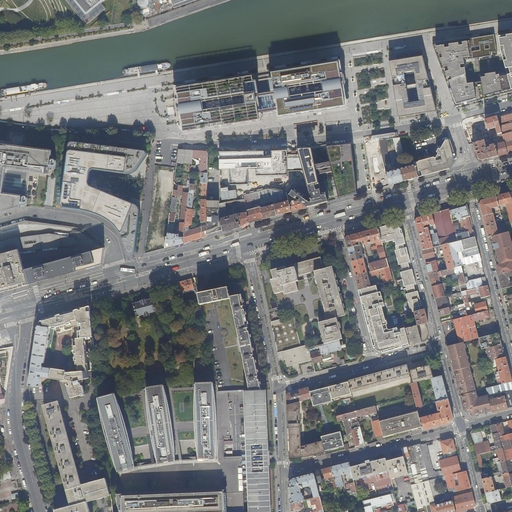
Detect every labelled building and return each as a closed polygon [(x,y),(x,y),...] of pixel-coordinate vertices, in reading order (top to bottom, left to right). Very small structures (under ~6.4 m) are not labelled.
[(75,0),(87,14),(104,0),(75,0)] [(493,35),(432,45),(455,107),(511,91),(511,31),(497,34),(500,51),(507,75),(499,76),(499,75),(495,75),(495,73),(483,75),(483,77),(480,78),(480,82),(467,84),(463,60),(493,56),(492,52),(496,51),(493,35)] [(422,56),(389,62),(394,94),(407,92),(404,76),(414,74),(426,72),(422,56)] [(269,72),(269,73),(268,74),(256,76),(256,75),(255,74),(254,74),(187,85),(176,87),(175,88),(175,89),(178,106),(177,108),(179,118),(180,119),(182,128),(181,129),(181,132),(182,132),(182,133),(183,134),(184,134),(262,122),(263,121),(263,120),(276,118),(276,119),(277,119),(346,108),(347,108),(347,107),(347,106),(348,105),(347,102),(346,101),(345,93),(346,93),(347,89),(346,83),(344,80),(343,80),(341,71),(340,62),(339,61),(338,61),(270,72),(269,72)] [(414,74),(415,82),(428,80),(426,72),(414,74)] [(408,99),(395,101),(397,110),(398,118),(436,111),(428,80),(415,82),(418,98),(408,99)] [(4,95),(43,89),(46,88),(47,86),(47,84),(45,83),(42,83),(3,89),(0,90),(0,94),(1,96),(4,95)] [(407,92),(394,94),(395,101),(408,99),(407,92)] [(511,112),(497,116),(498,120),(502,133),(502,136),(504,142),(507,154),(511,152),(511,112)] [(498,120),(497,116),(485,120),(488,130),(490,138),(492,138),(491,131),(489,131),(489,129),(494,128),(496,129),(497,134),(499,134),(500,137),(502,136),(502,133),(498,120)] [(404,157),(399,138),(392,139),(397,159),(399,166),(402,165),(400,158),(404,157)] [(439,172),(449,169),(447,165),(450,160),(454,159),(448,139),(445,140),(440,149),(438,148),(436,152),(438,153),(435,159),(434,158),(415,163),(414,163),(415,165),(418,177),(422,176),(422,177),(439,172)] [(390,162),(385,140),(379,141),(380,149),(380,153),(382,159),(383,164),(390,162)] [(484,140),(472,143),(478,159),(481,161),(486,159),(489,159),(497,156),(494,145),(494,144),(489,146),(489,148),(484,149),(484,148),(486,146),(485,143),(484,140)] [(68,144),(68,147),(61,204),(61,205),(61,206),(62,206),(62,207),(63,207),(64,208),(68,208),(72,208),(78,209),(84,211),(90,212),(96,214),(100,215),(103,217),(106,218),(109,221),(111,222),(114,225),(116,227),(118,230),(120,232),(121,235),(123,238),(123,240),(125,245),(126,252),(127,253),(127,254),(129,255),(130,255),(131,255),(132,255),(132,254),(133,254),(133,253),(134,253),(134,252),(135,251),(140,212),(140,210),(139,208),(138,206),(136,205),(129,202),(89,187),(88,186),(87,185),(87,183),(87,174),(88,173),(89,172),(89,171),(91,170),(93,170),(125,174),(126,174),(129,174),(131,174),(133,173),(134,172),(136,171),(137,169),(146,156),(147,156),(147,155),(147,154),(147,153),(147,152),(146,151),(145,151),(73,142),(70,143),(68,144)] [(507,154),(504,142),(494,145),(497,156),(506,154),(507,154)] [(352,144),(326,147),(330,162),(332,171),(339,199),(355,194),(357,194),(352,144)] [(0,212),(0,213),(0,212),(7,211),(7,210),(13,209),(14,209),(21,207),(21,205),(23,206),(25,206),(26,205),(27,203),(27,198),(27,197),(26,196),(29,171),(32,172),(33,172),(39,173),(40,173),(46,173),(46,174),(49,175),(52,156),(52,153),(48,152),(48,153),(42,152),(41,151),(41,152),(36,151),(35,151),(29,150),(28,149),(28,150),(26,150),(22,149),(21,149),(15,148),(16,148),(15,148),(9,147),(8,147),(2,146),(1,146),(0,145),(0,212)] [(315,165),(312,148),(298,149),(304,171),(308,186),(319,183),(317,174),(315,165)] [(220,152),(220,170),(230,170),(230,184),(248,184),(248,169),(256,169),(256,176),(289,176),(288,171),(304,171),(298,149),(267,151),(220,152)] [(187,164),(188,150),(179,150),(177,164),(187,164)] [(185,186),(187,164),(177,164),(177,151),(174,185),(179,185),(183,186),(185,186)] [(206,229),(207,201),(208,151),(201,151),(201,174),(202,174),(201,198),(201,223),(201,224),(199,224),(199,228),(189,230),(188,231),(188,227),(190,226),(192,224),(194,209),(192,209),(195,182),(190,181),(189,186),(189,193),(183,243),(190,241),(206,237),(206,235),(206,229)] [(201,174),(201,151),(193,151),(192,165),(191,173),(201,174)] [(332,171),(330,162),(315,165),(317,174),(332,171)] [(418,177),(415,165),(400,169),(403,182),(411,179),(416,178),(418,178),(418,177)] [(403,182),(400,169),(397,170),(386,173),(389,185),(392,185),(396,184),(403,182)] [(319,183),(308,186),(311,198),(306,200),(303,198),(304,195),(294,187),(289,194),(298,201),(307,207),(310,206),(316,205),(327,202),(325,191),(322,192),(322,190),(320,191),(320,189),(319,184),(319,183)] [(182,197),(183,186),(179,185),(178,191),(174,190),(174,196),(182,197)] [(247,212),(249,223),(263,219),(260,205),(263,204),(271,202),(273,201),(270,189),(249,194),(251,202),(251,206),(252,209),(247,210),(247,212)] [(273,201),(277,216),(284,213),(291,212),(289,203),(287,192),(286,192),(270,189),(273,201)] [(167,248),(183,243),(189,193),(186,192),(184,192),(180,227),(179,234),(177,235),(176,234),(172,234),(173,227),(171,226),(171,222),(175,223),(176,214),(175,214),(177,199),(172,198),(167,248)] [(511,201),(510,193),(496,197),(498,206),(511,202),(511,201)] [(479,204),(482,216),(493,213),(491,209),(494,208),(496,213),(500,211),(498,206),(496,197),(481,200),(479,204)] [(219,218),(219,204),(219,202),(207,201),(206,229),(206,235),(216,232),(223,230),(220,219),(219,218)] [(260,205),(263,219),(270,217),(277,216),(273,201),(271,202),(272,205),(267,207),(266,205),(264,206),(263,204),(260,205)] [(289,203),(291,212),(296,210),(307,207),(298,201),(294,202),(293,201),(291,201),(292,203),(289,203)] [(249,223),(247,212),(243,213),(237,214),(228,217),(229,219),(227,220),(227,217),(226,217),(226,203),(219,204),(220,219),(223,230),(223,232),(238,228),(241,227),(249,223)] [(466,205),(449,209),(450,214),(452,221),(461,219),(462,221),(460,221),(461,223),(462,228),(464,227),(465,231),(459,230),(457,222),(454,223),(454,224),(453,224),(456,235),(457,242),(475,237),(474,234),(466,205)] [(452,221),(450,214),(449,209),(440,212),(431,214),(438,240),(456,235),(453,224),(452,221)] [(482,216),(488,237),(492,236),(498,234),(493,213),(482,216)] [(422,250),(432,248),(436,247),(440,246),(438,240),(431,214),(421,217),(416,218),(414,221),(422,250)] [(389,231),(388,226),(378,228),(381,240),(381,241),(385,240),(386,242),(393,240),(393,242),(395,242),(396,246),(395,246),(396,250),(395,251),(394,251),(395,255),(396,255),(398,261),(397,262),(398,265),(399,265),(400,265),(401,268),(402,272),(401,273),(400,273),(401,277),(402,277),(403,283),(403,284),(404,287),(404,288),(406,287),(407,290),(408,294),(406,295),(406,298),(407,298),(409,305),(408,305),(409,309),(410,309),(412,309),(413,312),(414,312),(420,310),(419,307),(418,303),(420,303),(417,292),(415,293),(413,285),(412,281),(415,281),(413,274),(410,274),(409,271),(407,263),(407,259),(409,259),(407,252),(405,252),(404,249),(403,245),(405,244),(402,235),(401,235),(400,232),(397,232),(396,230),(395,229),(389,231)] [(381,240),(378,228),(347,237),(345,240),(347,248),(360,245),(360,247),(364,248),(364,245),(381,240)] [(495,249),(498,261),(511,257),(511,245),(509,231),(498,234),(492,236),(494,244),(493,244),(494,249),(495,249)] [(0,266),(3,266),(0,256),(0,254),(19,250),(20,253),(76,245),(75,238),(50,234),(19,238),(19,237),(0,242),(0,266)] [(448,244),(457,242),(456,235),(438,240),(440,246),(442,245),(448,244)] [(481,261),(475,237),(457,242),(448,244),(455,268),(461,266),(478,262),(481,261)] [(455,268),(448,244),(442,245),(442,247),(448,270),(455,268)] [(360,245),(347,248),(351,262),(363,259),(360,247),(360,245)] [(377,249),(380,258),(384,257),(384,258),(386,258),(383,247),(377,249)] [(87,253),(102,265),(102,264),(103,257),(104,248),(102,249),(95,251),(89,253),(87,253)] [(432,248),(422,250),(424,259),(426,259),(426,260),(431,259),(430,258),(434,257),(432,248)] [(0,290),(4,290),(28,283),(22,262),(22,260),(21,256),(20,253),(19,250),(0,254),(0,256),(3,266),(0,266),(0,290)] [(86,269),(102,265),(87,253),(75,257),(75,255),(25,261),(22,262),(28,283),(39,281),(40,280),(45,278),(48,277),(49,278),(77,270),(78,269),(83,268),(86,267),(86,269)] [(308,263),(321,260),(320,257),(314,258),(285,266),(286,269),(295,267),(296,269),(308,266),(308,263)] [(496,265),(499,275),(511,271),(511,257),(498,261),(499,264),(496,265)] [(363,259),(351,262),(354,276),(367,272),(364,260),(367,260),(367,258),(364,258),(363,259)] [(368,264),(370,272),(388,267),(386,259),(368,264)] [(339,340),(342,339),(336,317),(345,315),(332,266),(323,269),(321,260),(308,263),(308,266),(310,272),(312,271),(314,271),(315,276),(315,277),(320,293),(321,299),(326,316),(327,320),(318,322),(324,344),(339,340)] [(435,261),(425,263),(428,274),(438,272),(437,266),(435,261)] [(286,269),(285,266),(271,270),(273,279),(271,279),(274,294),(282,292),(283,294),(284,294),(298,290),(296,281),(298,281),(297,275),(296,269),(295,267),(286,269)] [(297,275),(310,272),(308,266),(296,269),(297,275)] [(456,273),(458,280),(459,284),(459,286),(466,284),(464,278),(463,273),(461,273),(461,272),(463,271),(461,266),(455,268),(456,273)] [(29,285),(86,269),(86,267),(83,268),(78,269),(77,270),(49,278),(48,277),(45,278),(40,280),(39,281),(28,283),(29,285)] [(367,272),(354,276),(358,290),(362,289),(371,287),(368,275),(370,274),(370,276),(371,276),(372,277),(379,275),(379,272),(381,272),(384,283),(392,281),(388,267),(370,272),(367,272)] [(438,272),(428,274),(431,286),(445,283),(444,281),(440,282),(439,277),(441,276),(441,277),(456,273),(455,268),(448,270),(438,272)] [(501,289),(508,287),(511,285),(511,281),(510,282),(509,277),(511,275),(511,271),(499,275),(497,275),(501,289)] [(467,290),(487,285),(485,277),(469,281),(468,282),(466,284),(467,290)] [(195,289),(192,279),(177,283),(180,293),(182,293),(193,290),(195,289)] [(445,283),(431,286),(435,299),(445,296),(447,295),(447,294),(444,295),(443,292),(443,290),(444,290),(445,290),(444,287),(446,286),(445,283)] [(364,296),(360,297),(362,307),(365,306),(366,310),(370,309),(371,313),(368,314),(367,315),(370,325),(373,324),(375,330),(373,331),(372,331),(372,332),(376,348),(379,347),(380,351),(383,350),(388,349),(392,348),(394,347),(393,343),(400,342),(401,345),(408,343),(405,329),(404,328),(397,330),(397,328),(393,329),(394,331),(386,333),(383,325),(387,324),(386,320),(385,320),(383,313),(382,313),(381,312),(380,311),(379,311),(378,311),(377,308),(384,306),(381,296),(378,296),(377,291),(375,285),(371,287),(362,289),(364,296)] [(462,297),(464,304),(468,303),(467,298),(467,296),(468,295),(477,293),(479,293),(480,295),(481,298),(490,296),(487,285),(467,290),(461,292),(462,297)] [(220,301),(231,299),(230,297),(228,287),(220,289),(215,290),(198,293),(199,298),(200,305),(213,302),(220,301)] [(193,291),(193,290),(182,293),(182,294),(179,295),(181,303),(197,298),(196,292),(195,290),(193,291)] [(230,297),(231,299),(239,338),(242,354),(250,392),(261,390),(241,294),(230,297)] [(445,296),(435,299),(438,311),(445,309),(444,305),(447,304),(445,296)] [(134,304),(137,316),(144,314),(145,316),(149,315),(149,313),(156,311),(153,299),(145,301),(145,300),(141,301),(141,302),(134,304)] [(474,305),(476,314),(487,311),(485,302),(474,305)] [(93,337),(90,307),(81,309),(81,313),(76,314),(75,312),(64,315),(64,314),(61,315),(61,314),(57,316),(55,317),(55,319),(54,321),(50,321),(52,327),(52,328),(56,327),(58,333),(73,329),(72,327),(77,326),(78,327),(78,331),(76,332),(76,339),(86,338),(93,337)] [(445,309),(438,311),(439,317),(450,314),(450,310),(454,309),(453,307),(445,309)] [(428,323),(425,309),(420,310),(414,312),(415,317),(414,317),(415,321),(416,320),(417,325),(428,323)] [(456,315),(440,320),(441,322),(453,319),(467,316),(465,310),(459,311),(460,315),(458,316),(456,315)] [(467,316),(453,319),(459,343),(463,342),(478,338),(474,322),(489,318),(487,311),(476,314),(467,316)] [(280,357),(281,360),(285,359),(287,366),(292,365),(298,364),(312,360),(309,348),(308,348),(307,344),(300,346),(294,322),(292,315),(275,320),(272,321),(274,326),(272,326),(277,353),(278,358),(280,357)] [(39,324),(39,326),(50,328),(52,327),(50,321),(50,320),(49,319),(41,322),(39,324)] [(408,343),(409,345),(421,342),(417,325),(408,328),(405,329),(408,343)] [(39,326),(38,326),(37,333),(33,355),(45,357),(48,339),(49,339),(50,337),(48,337),(50,328),(39,326)] [(485,336),(478,338),(481,349),(486,348),(501,344),(498,333),(485,336)] [(87,349),(86,338),(76,339),(72,339),(73,358),(76,357),(77,361),(73,361),(74,372),(88,371),(88,360),(89,360),(88,349),(87,349)] [(312,360),(313,364),(331,359),(330,353),(337,350),(338,351),(341,350),(339,340),(324,344),(309,348),(312,360)] [(459,343),(447,346),(454,375),(457,385),(461,384),(461,386),(458,387),(464,411),(473,416),(492,411),(488,398),(488,397),(487,395),(477,398),(463,342),(459,343)] [(495,360),(504,358),(501,344),(486,348),(489,362),(495,360)] [(45,357),(33,355),(32,365),(28,385),(28,386),(33,387),(43,386),(43,385),(41,385),(42,378),(50,379),(51,368),(43,367),(43,366),(43,363),(44,363),(45,357)] [(501,384),(511,382),(506,357),(504,358),(495,360),(498,372),(496,372),(497,374),(499,374),(501,384)] [(411,373),(410,372),(409,372),(407,364),(348,380),(352,393),(410,377),(409,374),(411,373)] [(431,379),(433,378),(429,365),(410,370),(410,372),(411,373),(411,377),(413,383),(417,382),(431,379)] [(66,382),(71,398),(85,394),(83,386),(81,386),(81,383),(80,383),(79,381),(89,378),(88,371),(74,372),(66,373),(66,371),(51,368),(50,379),(66,382)] [(437,402),(448,399),(442,376),(433,378),(431,379),(436,400),(437,402)] [(352,393),(348,380),(347,381),(348,382),(329,387),(333,401),(333,403),(353,397),(352,393)] [(486,388),(487,395),(488,397),(493,395),(503,393),(511,390),(511,381),(511,382),(501,384),(498,385),(486,388)] [(198,422),(199,459),(216,458),(214,382),(197,383),(197,391),(198,422)] [(423,405),(417,382),(413,383),(411,384),(417,407),(423,405)] [(158,463),(175,460),(170,424),(165,392),(164,386),(148,388),(148,392),(153,426),(154,434),(156,444),(158,463)] [(286,396),(286,405),(288,405),(290,458),(306,457),(325,452),(325,451),(322,441),(301,446),(299,402),(311,399),(310,392),(308,387),(288,392),(286,396)] [(329,387),(310,392),(311,399),(313,406),(314,406),(315,406),(331,401),(331,402),(333,401),(329,387)] [(249,511),(271,511),(270,464),(270,461),(270,455),(269,455),(269,452),(269,451),(267,390),(261,390),(250,392),(245,391),(249,511)] [(492,411),(492,412),(511,407),(511,390),(503,393),(504,396),(494,399),(493,397),(488,398),(492,411)] [(101,405),(118,472),(135,468),(129,448),(127,439),(125,430),(117,400),(115,395),(100,399),(101,405)] [(422,427),(423,430),(451,423),(453,419),(448,399),(437,402),(435,402),(438,410),(438,411),(440,410),(440,412),(419,418),(422,426),(422,427)] [(44,406),(67,489),(67,490),(82,486),(59,402),(52,403),(44,406)] [(356,411),(357,416),(376,411),(375,406),(356,411)] [(379,420),(379,422),(418,412),(417,410),(379,420)] [(351,431),(355,446),(364,444),(364,441),(360,426),(359,422),(352,424),(350,418),(357,416),(356,411),(346,413),(351,431)] [(379,422),(382,435),(383,436),(405,431),(422,426),(419,418),(418,412),(379,422)] [(347,431),(351,431),(346,413),(337,416),(338,421),(345,419),(346,424),(345,424),(347,431)] [(372,421),(376,437),(382,435),(379,422),(379,420),(378,417),(372,419),(372,421)] [(505,461),(509,460),(511,458),(511,419),(507,421),(507,423),(508,423),(509,422),(510,425),(508,425),(510,434),(506,435),(506,433),(504,434),(501,423),(496,424),(502,448),(505,461)] [(496,450),(502,448),(496,424),(490,426),(496,447),(496,450)] [(325,451),(344,446),(344,444),(340,431),(321,436),(322,441),(325,451)] [(460,472),(461,472),(457,455),(456,456),(454,451),(456,450),(453,440),(451,439),(440,441),(443,454),(444,453),(445,458),(439,460),(442,472),(444,476),(452,474),(456,473),(460,472)] [(472,445),(475,455),(480,454),(496,450),(496,447),(490,448),(488,441),(472,445)] [(426,443),(420,445),(429,480),(440,477),(439,471),(435,472),(433,471),(426,443)] [(420,445),(419,444),(401,448),(403,456),(408,475),(411,485),(429,480),(420,445)] [(500,462),(505,461),(502,448),(496,450),(500,462)] [(408,475),(403,456),(386,460),(389,471),(391,479),(408,475)] [(386,460),(385,458),(369,462),(369,460),(365,461),(366,463),(350,467),(353,478),(353,481),(389,471),(386,460)] [(7,461),(0,463),(0,471),(9,469),(7,461)] [(508,472),(505,461),(500,462),(502,471),(498,472),(494,473),(494,476),(502,474),(508,472)] [(350,467),(349,462),(331,467),(336,487),(343,485),(341,476),(342,475),(342,474),(346,473),(346,475),(348,475),(349,479),(353,478),(350,467)] [(336,487),(331,467),(323,469),(326,483),(333,482),(334,487),(336,487)] [(322,481),(319,470),(314,471),(314,473),(318,488),(321,487),(319,481),(322,481)] [(457,491),(471,488),(466,470),(461,472),(460,472),(461,475),(460,474),(456,475),(457,476),(459,485),(458,485),(457,482),(455,483),(453,477),(452,474),(444,476),(440,477),(429,480),(433,498),(436,497),(439,497),(438,494),(440,494),(439,489),(438,488),(437,485),(446,482),(448,488),(449,488),(455,486),(456,491),(457,491)] [(9,471),(0,473),(0,481),(12,478),(9,471)] [(506,488),(511,486),(508,472),(502,474),(506,488)] [(318,488),(314,473),(296,477),(297,483),(298,483),(299,485),(301,485),(302,488),(311,485),(314,497),(320,496),(318,491),(318,488)] [(290,503),(302,500),(304,500),(303,495),(302,495),(302,493),(301,492),(301,493),(301,488),(302,488),(301,485),(299,485),(298,483),(297,483),(296,477),(292,478),(289,481),(290,492),(290,503)] [(481,479),(485,493),(495,490),(491,477),(481,479)] [(55,511),(90,511),(87,501),(111,495),(106,479),(82,486),(67,490),(69,498),(70,500),(71,506),(69,506),(55,510),(55,511)] [(418,511),(417,511),(424,511),(431,510),(431,511),(436,511),(435,504),(434,501),(433,498),(429,480),(411,485),(415,501),(416,503),(417,509),(418,511)] [(354,492),(355,496),(357,495),(354,482),(349,483),(349,486),(351,493),(354,492)] [(490,503),(501,501),(499,491),(500,491),(500,489),(495,490),(485,493),(487,501),(490,503)] [(435,504),(436,511),(456,511),(473,508),(475,504),(472,492),(447,498),(448,501),(435,504)] [(140,497),(140,511),(227,511),(227,493),(177,495),(176,494),(171,494),(171,496),(141,497),(140,497)] [(392,501),(390,493),(362,501),(364,511),(373,511),(372,506),(392,501)] [(308,511),(323,511),(320,496),(314,497),(309,498),(313,511),(308,511)] [(120,511),(140,511),(140,497),(116,498),(120,511)] [(290,503),(291,511),(302,509),(302,508),(301,502),(303,502),(302,500),(290,503)]
